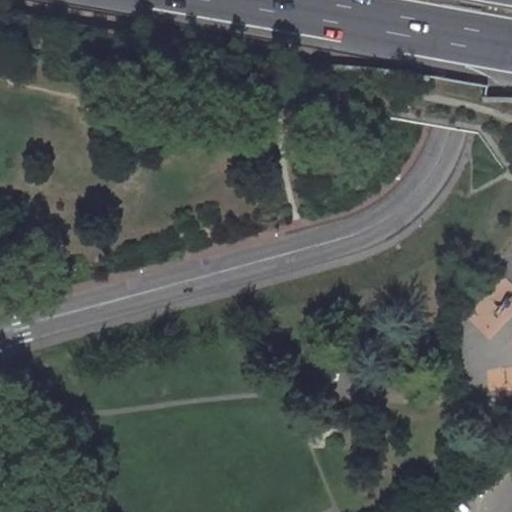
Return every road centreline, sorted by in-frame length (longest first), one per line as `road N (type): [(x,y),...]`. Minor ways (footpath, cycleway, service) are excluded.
road 1 (unclassified): [(447,135),(434,169),(364,232),(17,328)]
road 2 (motorway): [(240,0),(511,48)]
road 3 (unclassified): [(447,135),(472,0)]
